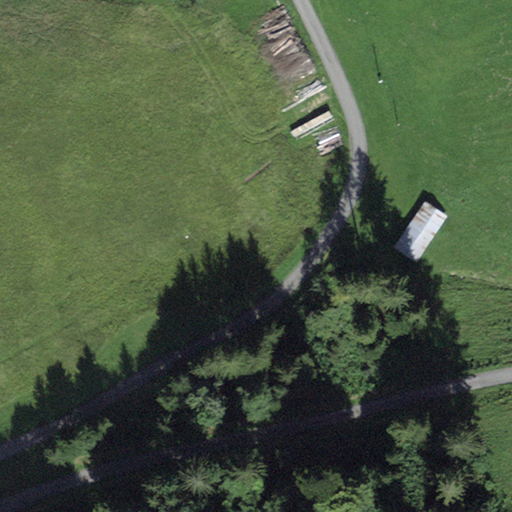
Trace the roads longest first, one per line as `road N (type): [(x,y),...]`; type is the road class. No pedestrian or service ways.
road 1 (residential): [(0,448),(232,326),(284,288),(337,217),(356,166),(353,117),(299,0)]
road 2 (track): [(3,511),(103,470),(511,375)]
